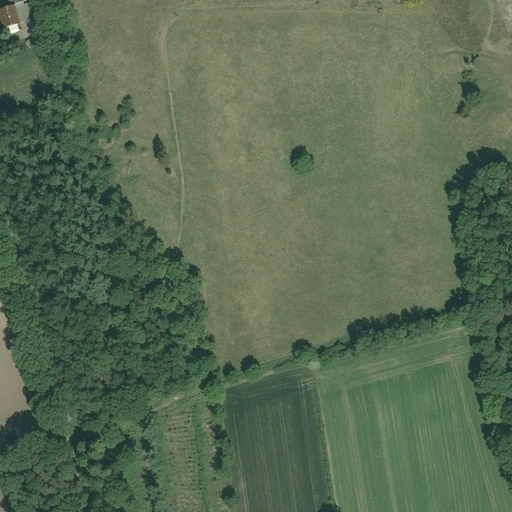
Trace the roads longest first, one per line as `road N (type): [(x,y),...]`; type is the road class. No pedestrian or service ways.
road 1 (unclassified): [(0,178),(66,411),(81,511)]
road 2 (track): [(165,275),(178,250),(182,175),(161,27)]
road 3 (track): [(66,411),(118,320),(165,275)]
road 4 (track): [(207,388),(165,275)]
